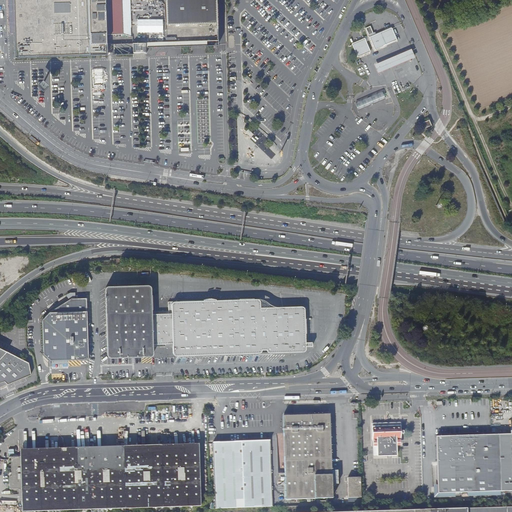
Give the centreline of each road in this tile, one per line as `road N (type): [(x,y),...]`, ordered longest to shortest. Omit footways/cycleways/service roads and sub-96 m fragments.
road 1 (trunk): [(511,269),(107,212),(0,207)]
road 2 (trunk): [(0,223),(113,229),(357,266)]
road 3 (trunk): [(411,244),(124,202)]
road 4 (tertiary): [(0,97),(85,162),(236,185)]
road 5 (secondary): [(0,416),(57,393),(221,389)]
road 6 (trunk): [(0,301),(40,269),(92,251),(198,253)]
road 7 (trunk): [(0,241),(95,240),(198,253)]
road 8 (trunk): [(198,253),(357,266)]
road 9 (trunk): [(422,148),(466,181),(471,208),(457,233),(411,244)]
road 10 (trunk): [(357,266),(511,287)]
road 11 (tertiary): [(354,11),(315,89),(301,154)]
road 12 (trunk): [(124,202),(54,174),(0,133)]
road 13 (trunk): [(511,244),(489,224),(473,171),(439,128)]
road 14 (trunk): [(124,202),(0,189)]
